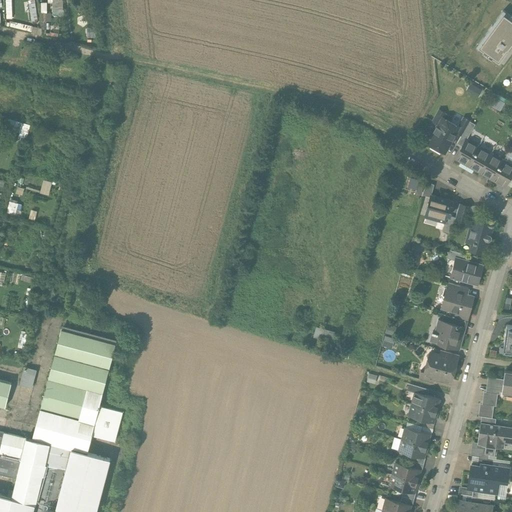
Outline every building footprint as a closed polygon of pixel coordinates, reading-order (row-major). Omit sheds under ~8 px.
[(50,0),(51,15),(62,15),(62,0),(50,0)] [(503,11),(476,48),(483,53),(485,51),(493,58),(492,60),(499,65),(509,51),(508,51),(511,44),(511,20),(509,18),(510,16),(503,11)] [(482,91),(470,84),(466,90),(478,97),(482,91)] [(506,99),(497,95),(491,106),(500,111),(506,99)] [(439,111),(433,122),(438,124),(442,118),(443,118),(445,114),(439,111)] [(443,118),(442,118),(438,124),(427,143),(445,153),(456,132),(459,128),(458,127),(443,118)] [(464,118),(458,127),(459,128),(456,132),(462,135),(469,122),(469,121),(464,118)] [(4,134),(27,138),(30,123),(7,119),(4,134)] [(462,135),(457,144),(462,147),(466,140),(475,125),(469,122),(462,135)] [(466,140),(462,147),(455,159),(467,166),(478,147),(466,140)] [(491,154),(478,147),(467,166),(480,173),(491,154)] [(503,161),(493,180),(505,187),(511,175),(511,173),(511,151),(509,150),(503,161)] [(503,161),(491,154),(480,173),(493,180),(503,161)] [(43,179),(40,192),(49,195),(52,181),(43,179)] [(434,185),(426,183),(422,195),(430,197),(430,195),(431,196),(434,185)] [(431,196),(430,195),(430,197),(428,205),(429,205),(425,217),(426,217),(427,215),(438,218),(437,220),(444,222),(446,215),(450,216),(452,207),(449,206),(451,201),(431,196)] [(19,217),(23,204),(9,201),(6,214),(19,217)] [(465,206),(459,204),(456,218),(455,220),(466,223),(470,209),(465,207),(465,206)] [(450,216),(446,215),(444,222),(442,231),(451,233),(455,220),(456,218),(450,216)] [(493,221),(476,216),(472,230),(470,229),(466,242),(473,244),(472,250),(486,254),(488,245),(486,245),(487,241),(488,241),(489,241),(490,240),(491,239),(491,238),(490,236),(489,235),(488,235),(489,231),(490,231),(493,221)] [(465,254),(449,250),(447,259),(456,261),(457,258),(463,260),(465,254)] [(463,260),(457,258),(456,261),(452,278),(477,285),(482,266),(463,260)] [(460,286),(448,283),(446,289),(458,292),(460,286)] [(458,292),(446,289),(441,308),(456,312),(468,316),(473,296),(458,292)] [(468,316),(456,312),(455,318),(466,321),(468,316)] [(455,318),(444,315),(442,320),(461,326),(463,321),(466,322),(466,321),(455,318)] [(461,326),(442,320),(438,319),(435,332),(433,331),(432,333),(435,334),(434,340),(430,339),(430,340),(459,348),(463,332),(460,331),(461,326)] [(394,336),(396,327),(387,325),(385,333),(394,336)] [(511,327),(506,326),(503,347),(505,347),(504,353),(511,353),(511,327)] [(335,332),(316,327),(312,339),(332,344),(335,332)] [(116,345),(62,330),(40,409),(79,419),(76,430),(99,437),(100,437),(115,441),(123,412),(99,406),(116,345)] [(394,339),(385,336),(382,346),(391,349),(394,339)] [(457,354),(440,349),(439,355),(456,360),(457,354)] [(456,360),(439,355),(433,353),(429,365),(427,366),(425,372),(435,375),(434,377),(440,379),(442,377),(450,379),(456,360)] [(36,371),(25,368),(21,385),(31,388),(36,371)] [(511,371),(505,370),(502,392),(511,393),(511,371)] [(435,375),(425,372),(421,371),(418,379),(433,383),(434,377),(435,375)] [(377,376),(369,374),(366,382),(375,384),(377,376)] [(501,381),(489,379),(488,391),(486,391),(484,403),(482,403),(480,416),(483,416),(492,418),(494,405),(496,406),(497,393),(499,394),(501,381)] [(11,384),(0,380),(0,405),(5,407),(11,384)] [(427,389),(410,384),(408,390),(415,392),(426,395),(427,389)] [(426,395),(415,392),(412,404),(437,411),(438,407),(437,407),(440,398),(426,395)] [(437,411),(412,404),(408,416),(423,420),(433,422),(435,414),(436,415),(437,411)] [(433,422),(423,420),(421,425),(422,425),(432,428),(434,423),(433,422)] [(511,426),(495,424),(482,422),(481,431),(479,431),(478,442),(477,443),(481,444),(480,449),(490,451),(490,452),(495,452),(496,446),(504,447),(504,442),(511,443),(511,426)] [(432,428),(422,425),(420,431),(430,434),(431,434),(433,429),(432,428)] [(420,431),(405,427),(402,439),(428,446),(429,442),(428,442),(430,434),(420,431)] [(72,448),(0,431),(0,511),(96,511),(110,459),(72,449),(72,448)] [(428,446),(402,439),(398,451),(423,458),(425,450),(427,450),(428,446)] [(480,449),(474,449),(473,455),(482,457),(489,458),(490,452),(490,451),(480,449)] [(420,469),(396,462),(392,474),(418,481),(419,478),(418,477),(420,469)] [(481,463),(481,465),(471,464),(468,488),(467,489),(478,490),(498,493),(499,481),(507,482),(509,467),(493,464),(481,463)] [(418,481),(392,474),(389,486),(414,493),(416,485),(417,485),(418,481)] [(478,490),(467,489),(468,488),(462,487),(461,494),(472,496),(477,496),(478,490)] [(477,496),(472,496),(471,501),(490,504),(491,498),(477,496)] [(408,511),(411,505),(386,498),(383,510),(391,511),(408,511)] [(471,501),(459,500),(457,511),(491,511),(493,504),(490,504),(471,501)]
